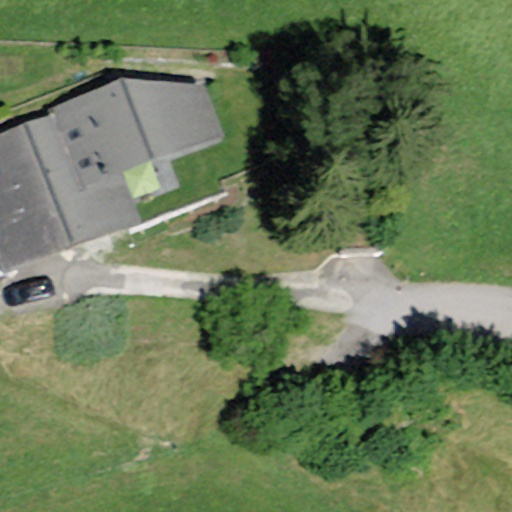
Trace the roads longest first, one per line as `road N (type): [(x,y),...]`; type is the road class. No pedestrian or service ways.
road 1 (unknown): [(359,289),(128,267)]
road 2 (residential): [(511,311),(359,289)]
